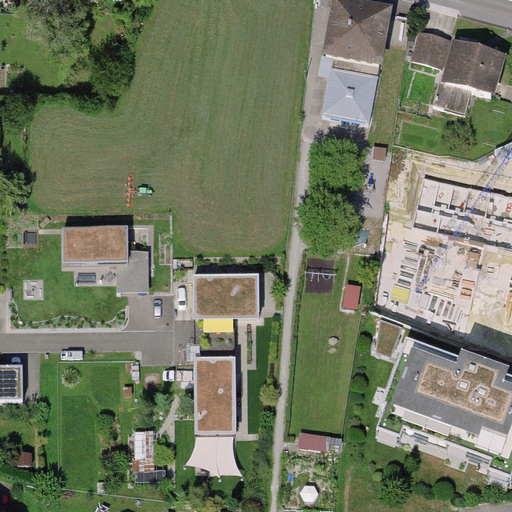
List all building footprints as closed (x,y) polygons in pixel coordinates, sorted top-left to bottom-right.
[(385,16),(333,9),(317,124),(369,131),(385,16)] [(446,70),(453,43),(438,39),(420,34),(413,61),(446,70)] [(505,58),(453,43),(446,70),(441,85),(473,94),(493,100),(505,58)] [(435,109),(466,118),(473,94),(441,85),(435,109)] [(126,237),(63,238),(63,275),(126,274),(126,237)] [(448,295),(504,329),(511,315),(511,261),(505,274),(472,255),(448,295)] [(258,286),(194,286),(194,330),(258,330),(258,286)] [(343,286),(339,309),(354,312),(358,289),(343,286)] [(399,357),(406,325),(386,321),(379,353),(399,357)] [(511,379),(406,340),(372,431),(395,439),(400,425),(492,459),(487,470),(511,479),(511,379)] [(237,438),(236,370),(199,371),(201,439),(237,438)] [(23,375),(0,375),(0,410),(23,410),(23,375)]
